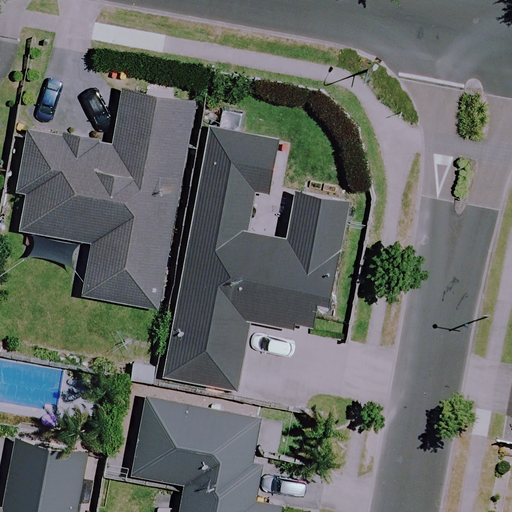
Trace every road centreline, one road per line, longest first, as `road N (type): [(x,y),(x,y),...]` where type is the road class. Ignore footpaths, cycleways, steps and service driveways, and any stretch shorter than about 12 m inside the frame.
road 1 (residential): [(401,511),(483,24)]
road 2 (tertiary): [(355,0),(483,24)]
